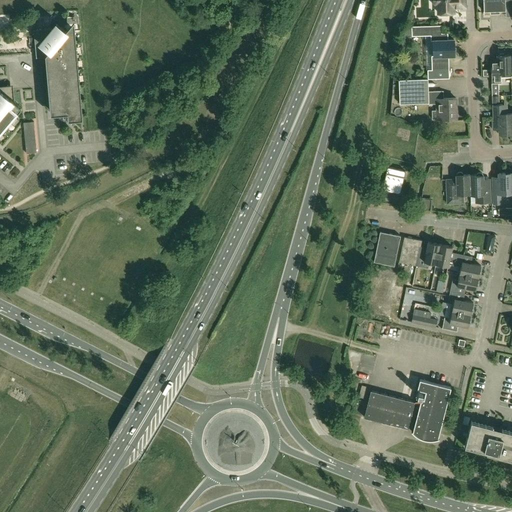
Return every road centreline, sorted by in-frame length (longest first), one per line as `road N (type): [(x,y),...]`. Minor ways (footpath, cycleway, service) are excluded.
road 1 (primary): [(92,511),(216,298),(350,0)]
road 2 (primary): [(336,0),(212,282),(79,511)]
road 3 (primary): [(279,305),(363,0)]
road 4 (primary): [(216,410),(186,403),(0,304)]
road 5 (primary): [(0,338),(197,442)]
road 6 (primary): [(346,472),(304,444),(280,408),(279,305)]
road 7 (primary): [(201,511),(264,494),(344,511)]
road 8 (primary): [(481,511),(346,472)]
road 9 (residential): [(369,214),(508,230)]
road 10 (residential): [(511,153),(477,152),(471,47)]
road 11 (residential): [(479,365),(508,230)]
